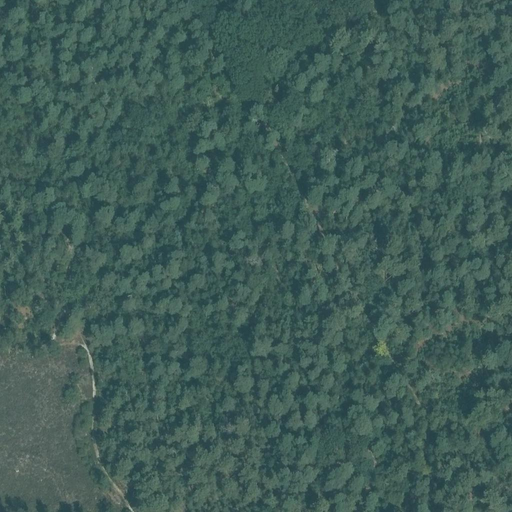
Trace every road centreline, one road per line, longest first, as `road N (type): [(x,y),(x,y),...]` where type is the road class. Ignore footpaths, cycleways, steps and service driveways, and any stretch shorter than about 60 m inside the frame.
road 1 (track): [(0,349),(55,356),(87,337),(60,304),(71,181),(106,127),(94,53),(101,38),(161,0)]
road 2 (track): [(511,175),(483,148),(453,172),(318,219),(259,83),(197,0)]
road 3 (track): [(318,219),(352,298),(425,418),(427,488)]
road 4 (track): [(137,511),(108,478),(93,443),(87,337)]
road 5 (track): [(410,511),(412,501),(511,413)]
